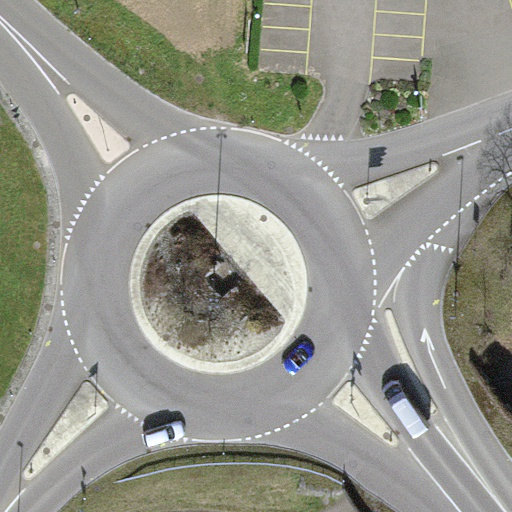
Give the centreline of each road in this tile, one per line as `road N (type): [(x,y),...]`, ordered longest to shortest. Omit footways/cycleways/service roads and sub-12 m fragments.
road 1 (primary): [(491,511),(428,336),(427,245),(444,162)]
road 2 (primary): [(144,184),(0,15)]
road 3 (primary): [(330,225),(309,196),(247,161),(176,166),(144,184)]
road 4 (primary): [(312,367),(467,511)]
road 5 (primary): [(144,184),(115,214),(98,252),(95,294),(106,335),(129,370)]
road 6 (primary): [(129,370),(162,394),(201,406),(242,406),(280,392),(312,367)]
road 7 (tertiary): [(129,370),(98,394),(7,511)]
road 8 (primary): [(312,367),(343,299),(330,225)]
road 9 (tertiary): [(444,162),(330,225)]
